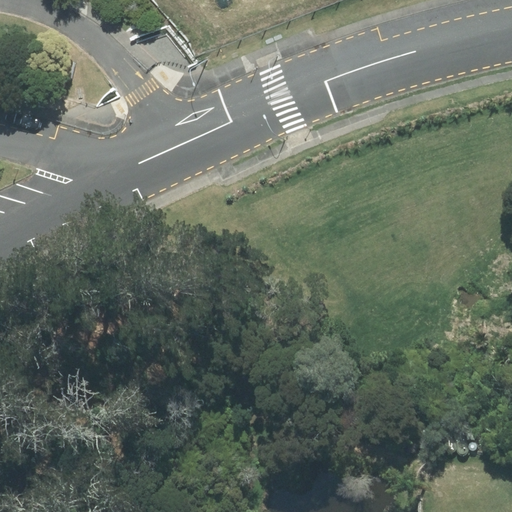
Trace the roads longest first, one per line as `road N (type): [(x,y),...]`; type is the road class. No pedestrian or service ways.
road 1 (residential): [(511,29),(402,55),(176,145)]
road 2 (residential): [(176,145),(0,241)]
road 3 (residential): [(0,134),(123,150)]
